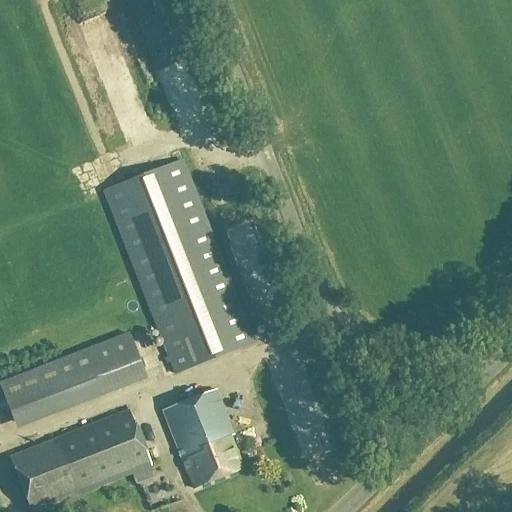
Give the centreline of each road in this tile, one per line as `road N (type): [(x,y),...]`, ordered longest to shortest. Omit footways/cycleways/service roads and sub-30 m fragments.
road 1 (unclassified): [(325,314),(206,0)]
road 2 (unclassified): [(501,354),(457,361),(386,351),(325,314)]
road 3 (unclassified): [(383,464),(501,354)]
road 4 (unclassified): [(383,464),(325,314)]
road 5 (track): [(428,511),(511,424)]
